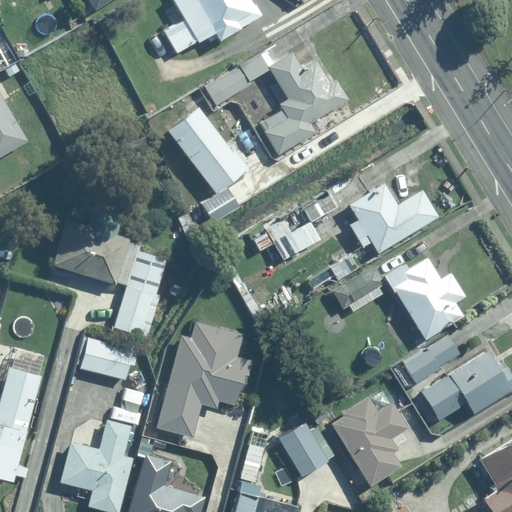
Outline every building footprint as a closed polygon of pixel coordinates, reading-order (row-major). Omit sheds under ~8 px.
[(173,0),(182,16),(168,23),(170,28),(165,30),(174,50),(212,27),(216,35),(258,11),(251,0),(173,0)] [(247,77),(267,65),(265,62),(276,56),(268,44),(208,81),(218,99),(249,80),(247,77)] [(263,134),(250,141),(258,155),(272,146),(274,150),(313,127),(308,119),(347,95),(333,74),(326,78),(313,55),(299,63),(290,47),(276,56),(265,62),(267,65),(285,95),(276,99),(279,105),(259,117),(264,125),(260,128),(263,134)] [(0,148),(25,135),(0,91),(0,148)] [(271,240),(348,195),(335,174),(258,218),(271,240)] [(375,248),(435,211),(419,185),(393,200),(381,178),(346,199),(355,214),(347,219),(360,242),(368,237),(375,248)] [(119,210),(90,202),(84,222),(63,216),(51,260),(113,280),(126,234),(113,230),(119,210)] [(165,255),(136,246),(112,322),(143,332),(156,291),(154,290),(165,255)] [(405,263),(403,258),(381,270),(390,287),(393,285),(422,334),(461,311),(453,297),(463,291),(448,267),(437,273),(425,252),(405,263)] [(373,261),(330,287),(341,305),(347,302),(351,308),(380,290),(376,284),(383,279),(373,261)] [(329,290),(319,297),(323,304),(334,297),(329,290)] [(188,334),(177,331),(154,424),(191,433),(200,399),(215,404),(217,396),(232,400),(236,384),(240,385),(241,379),(244,380),(249,362),(246,361),(247,355),(234,352),(240,330),(192,317),(188,334)] [(130,345),(85,334),(76,364),(123,377),(130,345)] [(446,334),(402,360),(412,381),(438,365),(437,364),(457,351),(446,334)] [(498,364),(486,345),(418,387),(436,416),(464,398),(470,408),(511,382),(511,375),(503,361),(498,364)] [(39,372),(7,364),(0,388),(0,473),(9,477),(39,372)] [(295,393),(289,383),(281,386),(287,397),(295,393)] [(406,424),(390,398),(373,407),(366,392),(339,408),(342,412),(329,419),(367,482),(399,462),(390,448),(395,445),(389,434),(406,424)] [(121,451),(129,422),(104,416),(96,446),(67,438),(57,478),(89,487),(86,500),(115,508),(129,453),(121,451)] [(325,457),(301,418),(276,434),(299,473),(325,457)] [(511,511),(511,430),(475,453),(494,485),(481,493),(492,511),(511,511)] [(263,444),(247,440),(237,479),(251,484),(263,444)] [(169,456),(142,449),(123,511),(200,511),(196,511),(202,490),(162,479),(169,456)] [(293,511),(296,503),(237,487),(230,511),(293,511)] [(409,511),(403,501),(384,511),(409,511)]
